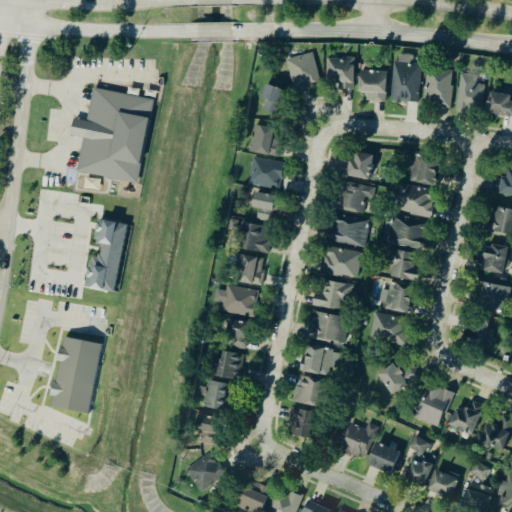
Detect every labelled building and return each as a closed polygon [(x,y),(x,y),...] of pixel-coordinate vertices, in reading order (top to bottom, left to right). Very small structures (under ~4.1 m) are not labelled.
[(285,60),(297,99),(322,92),(311,53),(285,60)] [(392,101),(419,102),(420,62),(413,62),(413,55),(393,54),(392,101)] [(335,89),(353,90),(354,58),(326,58),(325,82),(335,83),(335,89)] [(450,109),(453,71),(426,68),(423,102),(433,103),(433,107),(450,109)] [(357,92),(365,92),(365,101),(385,102),(386,72),(358,71),(357,92)] [(484,85),(475,84),(477,76),(461,74),(455,109),(480,112),(484,85)] [(262,110),(274,115),(284,91),(264,83),(259,97),(266,100),(262,110)] [(82,174),(137,183),(151,99),(138,97),(139,89),(127,87),(126,94),(92,88),(87,121),(81,120),(79,137),(88,139),(82,174)] [(511,101),(508,101),(509,96),(490,92),(486,112),(511,117),(511,101)] [(276,158),(281,131),(252,126),(248,152),(276,158)] [(339,172),(363,183),(374,160),(350,149),(339,172)] [(432,186),(436,159),(412,155),(408,183),(432,186)] [(283,164),(251,159),(247,186),(279,191),(283,164)] [(493,178),(489,191),(511,199),(511,171),(506,169),(502,181),(493,178)] [(330,210),(360,216),(366,188),(336,182),(330,210)] [(426,219),(432,193),(399,185),(393,211),(426,219)] [(249,208),(258,212),(255,218),(267,223),(276,201),(256,192),(249,208)] [(482,234),(511,238),(511,211),(487,207),(482,234)] [(385,245),(423,251),(428,224),(390,217),(385,245)] [(363,222),(325,222),(325,246),(363,246),(363,222)] [(237,231),(232,246),(263,257),(271,231),(248,224),(245,233),(237,231)] [(503,247),(478,248),(479,275),(504,273),(503,247)] [(360,254),(324,248),(319,275),(355,281),(360,254)] [(385,268),(389,268),(389,281),(414,281),(414,253),(385,253),(385,268)] [(260,286),(262,259),(234,257),(231,284),(260,286)] [(320,294),(312,293),(310,307),(344,314),(349,287),(322,282),(320,294)] [(412,288),(387,283),(382,311),(406,316),(412,288)] [(508,288),(471,283),(468,309),(505,314),(508,288)] [(219,311),(251,320),(259,295),(227,285),(219,311)] [(347,320),(310,313),(305,339),(341,347),(347,320)] [(369,341),(402,346),(406,320),(372,315),(369,341)] [(230,339),(228,348),(245,350),(249,325),(226,321),(224,338),(230,339)] [(462,349),(487,349),(487,321),(462,321),(462,349)] [(90,414),(103,344),(65,337),(63,349),(60,348),(58,361),(61,361),(57,383),(54,382),(52,395),(55,396),(53,407),(90,414)] [(326,379),(332,353),(305,347),(299,372),(326,379)] [(219,361),(213,359),(208,376),(237,383),(243,358),(221,352),(219,361)] [(391,397),(418,376),(409,365),(398,374),(391,365),(375,377),(391,397)] [(319,410),(326,384),(298,376),(291,402),(319,410)] [(202,409),(226,413),(231,387),(206,383),(202,409)] [(411,417),(436,429),(452,397),(427,385),(411,417)] [(447,429),(469,438),(482,408),(460,398),(447,429)] [(311,441),(316,414),(290,410),(287,424),(294,425),(291,437),(311,441)] [(199,434),(198,443),(215,446),(218,420),(195,416),(193,432),(199,434)] [(511,419),(500,416),(496,428),(483,425),(478,445),(503,452),(511,419)] [(338,453),(362,461),(371,432),(347,424),(338,453)] [(428,446),(414,438),(407,449),(421,457),(428,446)] [(390,475),(398,449),(374,442),(367,468),(390,475)] [(224,474),(206,454),(184,473),(202,493),(224,474)] [(421,489),(430,468),(410,459),(401,481),(421,489)] [(468,474),(483,482),(490,469),(475,461),(468,474)] [(448,502),(457,482),(434,471),(425,491),(448,502)] [(511,511),(511,478),(505,477),(498,507),(507,509),(506,511),(511,511)] [(246,511),(259,511),(268,492),(245,481),(233,506),(246,511)] [(484,511),(492,492),(469,483),(459,506),(473,511),(484,511)] [(295,511),(301,499),(280,490),(270,511),(295,511)] [(329,511),(307,502),(303,511),(329,511)]
